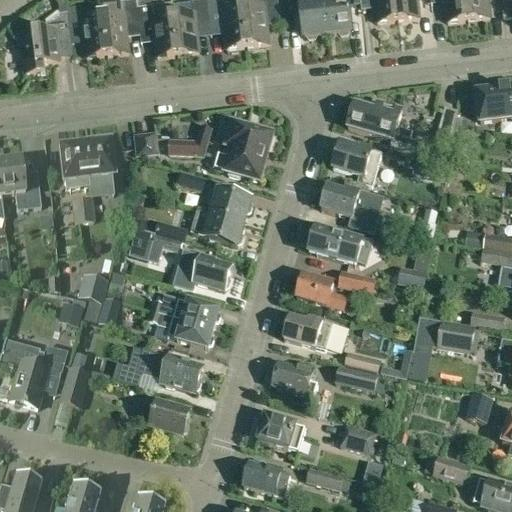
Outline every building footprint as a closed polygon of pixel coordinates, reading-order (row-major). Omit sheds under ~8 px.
[(137,20),(153,18),(153,22),(152,22),(153,33),(150,33),(151,41),(154,40),(157,62),(178,59),(173,19),(171,6),(152,9),(150,0),(136,2),(137,10),(136,10),(136,11),(137,20)] [(256,9),(242,11),(247,51),(268,48),(266,28),(279,27),(276,0),(260,0),(261,3),(255,4),(256,9)] [(328,39),(323,3),(323,0),(298,0),(300,10),(303,41),(307,41),(309,44),(315,43),(316,40),(328,39)] [(323,0),(323,3),(328,39),(339,37),(341,40),(347,39),(349,36),(352,36),(347,0),(323,0)] [(377,27),(398,24),(395,0),(359,0),(361,12),(375,10),(377,27)] [(395,0),(398,24),(419,22),(416,1),(423,0),(395,0)] [(429,0),(431,8),(445,6),(447,27),(468,24),(465,0),(429,0)] [(486,0),(465,0),(468,24),(489,22),(486,0)] [(511,0),(500,0),(503,23),(511,21),(511,0)] [(221,1),(206,2),(209,35),(224,33),(226,53),(247,51),(242,11),(223,13),(221,1)] [(137,10),(136,2),(101,6),(103,19),(108,59),(128,56),(126,36),(128,35),(128,28),(125,28),(123,13),(136,11),(136,10),(137,10)] [(191,4),(192,13),(193,17),(173,19),(178,59),(199,56),(196,37),(209,35),(206,2),(191,4)] [(66,16),(70,48),(85,46),(87,61),(108,59),(103,19),(83,22),(81,9),(66,11),(66,16)] [(123,13),(125,28),(128,28),(128,35),(139,34),(138,19),(137,20),(136,11),(123,13)] [(59,65),(58,61),(71,60),(70,48),(66,16),(59,16),(52,22),(45,27),(46,34),(35,36),(30,29),(13,42),(21,53),(24,78),(43,76),(42,68),(59,65)] [(140,42),(151,41),(150,33),(153,33),(152,22),(153,22),(153,18),(138,19),(139,34),(140,39),(140,42)] [(511,91),(510,92),(509,92),(509,91),(500,93),(476,96),(480,126),(511,122),(511,91)] [(347,132),(392,145),(390,149),(416,157),(420,145),(410,142),(412,135),(397,131),(402,114),(377,107),(375,115),(354,109),(351,119),(348,121),(346,126),(348,130),(347,132)] [(444,111),(435,142),(451,147),(454,134),(457,115),(444,111)] [(214,147),(227,151),(232,152),(261,160),(262,155),(267,156),(272,139),(246,132),(247,130),(236,127),(236,129),(233,128),(233,129),(221,126),(214,147)] [(201,131),(197,144),(208,147),(211,134),(201,131)] [(137,160),(158,158),(156,138),(135,140),(137,160)] [(208,147),(197,144),(197,146),(170,145),(169,159),(204,160),(208,147)] [(108,146),(84,149),(88,182),(97,181),(98,189),(99,194),(112,192),(111,188),(112,188),(111,179),(112,179),(108,146)] [(88,182),(84,149),(59,152),(63,185),(64,185),(65,193),(89,190),(88,182)] [(333,173),(359,180),(357,188),(373,192),(375,184),(381,162),(382,158),(358,151),(357,154),(341,150),(339,158),(337,158),(333,173)] [(232,152),(225,176),(259,186),(267,156),(262,155),(261,160),(232,152)] [(20,162),(0,164),(0,200),(15,199),(17,215),(41,212),(37,181),(22,183),(20,162)] [(445,170),(429,165),(424,182),(440,186),(445,170)] [(205,184),(181,177),(178,189),(202,196),(205,184)] [(363,225),(369,204),(370,199),(360,196),(346,192),(344,196),(329,191),(326,200),(325,199),(321,215),(352,224),(352,222),(363,225)] [(214,211),(212,219),(243,228),(246,218),(250,216),(252,210),(249,207),(250,205),(218,196),(218,197),(210,195),(206,208),(214,211)] [(76,204),(78,218),(92,216),(90,202),(76,204)] [(440,216),(426,213),(416,250),(430,254),(440,216)] [(241,239),(243,228),(212,219),(197,215),(190,238),(205,242),(237,251),(238,248),(241,247),(243,241),(241,239)] [(78,218),(79,228),(93,226),(92,216),(78,218)] [(157,225),(154,238),(181,246),(184,246),(188,233),(157,225)] [(150,248),(154,238),(136,232),(128,259),(146,264),(150,248)] [(309,257),(316,259),(355,270),(356,266),(366,269),(370,254),(373,245),(373,244),(356,239),(355,241),(356,241),(355,245),(316,234),(309,257)] [(482,250),(484,236),(467,234),(465,248),(482,250)] [(178,256),(181,246),(154,238),(150,248),(162,251),(178,256)] [(483,254),(511,258),(511,243),(485,239),(483,254)] [(511,258),(483,254),(481,266),(511,271),(511,258)] [(192,294),(194,287),(224,296),(225,293),(228,292),(230,285),(228,282),(231,271),(214,266),(215,263),(202,260),(201,260),(184,255),(174,289),(192,294)] [(399,271),(395,285),(422,292),(426,278),(399,271)] [(511,297),(511,272),(501,271),(498,291),(511,293),(511,297)] [(120,299),(125,279),(113,276),(108,296),(120,299)] [(338,293),(374,300),(378,284),(342,276),(338,293)] [(331,298),(334,288),(303,279),(296,303),(327,311),(328,310),(343,314),(346,303),(331,298)] [(101,310),(107,286),(84,280),(78,303),(101,310)] [(154,306),(151,315),(214,334),(216,327),(219,326),(220,320),(218,318),(219,315),(188,306),(188,307),(166,300),(164,309),(154,306)] [(78,331),(84,313),(72,309),(66,328),(78,331)] [(117,316),(103,312),(99,330),(112,333),(117,316)] [(212,341),(214,334),(151,315),(148,325),(158,328),(158,329),(169,333),(167,341),(177,344),(177,345),(208,354),(209,350),(212,349),(213,344),(212,341)] [(470,330),(503,335),(505,323),(473,318),(470,330)] [(308,326),(290,321),(284,344),(315,353),(326,356),(332,332),(322,329),(323,326),(309,323),(308,326)] [(475,333),(442,328),(438,351),(471,357),(475,333)] [(511,370),(511,395),(511,347),(502,345),(498,368),(511,370)] [(46,350),(43,359),(23,353),(8,404),(23,408),(23,410),(37,414),(47,379),(59,382),(67,356),(46,350)] [(142,380),(162,386),(161,388),(165,389),(166,391),(173,393),(175,392),(196,398),(196,395),(199,393),(201,386),(200,383),(203,372),(187,367),(188,364),(170,359),(169,362),(133,352),(128,371),(118,368),(113,384),(139,391),(142,380)] [(83,375),(87,360),(74,357),(70,372),(83,375)] [(381,364),(366,361),(351,357),(348,371),(378,378),(381,364)] [(273,392),(306,402),(315,404),(319,390),(310,387),(314,374),(299,370),(298,373),(280,368),(273,392)] [(79,413),(89,378),(68,372),(58,407),(79,413)] [(373,399),(375,399),(378,383),(379,380),(337,372),(334,389),(373,399)] [(472,399),(471,402),(467,416),(465,423),(485,428),(491,404),(472,399)] [(157,407),(147,404),(140,428),(150,431),(150,432),(153,433),(154,437),(160,439),(163,436),(182,441),(183,439),(187,437),(188,431),(186,428),(190,416),(157,406),(157,407)] [(502,448),(511,451),(508,460),(511,461),(511,419),(510,419),(510,420),(501,418),(497,432),(506,434),(502,448)] [(289,454),(299,457),(307,459),(311,448),(302,446),(306,433),(296,430),(296,429),(265,421),(258,446),(289,455),(289,454)] [(338,452),(371,462),(377,439),(345,430),(338,452)] [(393,446),(405,449),(408,434),(397,431),(393,446)] [(438,462),(433,480),(432,482),(465,492),(470,472),(438,462)] [(250,468),(247,481),(244,481),(242,487),(244,490),(243,492),(274,501),(277,489),(287,492),(290,480),(281,477),(282,473),(268,469),(267,472),(250,468)] [(305,488),(340,497),(344,483),(310,473),(305,488)] [(15,479),(11,491),(0,488),(0,511),(33,511),(40,487),(32,484),(32,480),(30,477),(26,476),(22,478),(20,481),(15,479)] [(483,511),(484,511),(511,511),(511,492),(490,486),(490,488),(480,485),(473,508),(483,511)] [(71,490),(64,511),(95,511),(100,498),(71,490)] [(136,502),(133,511),(163,511),(164,511),(136,502)]
